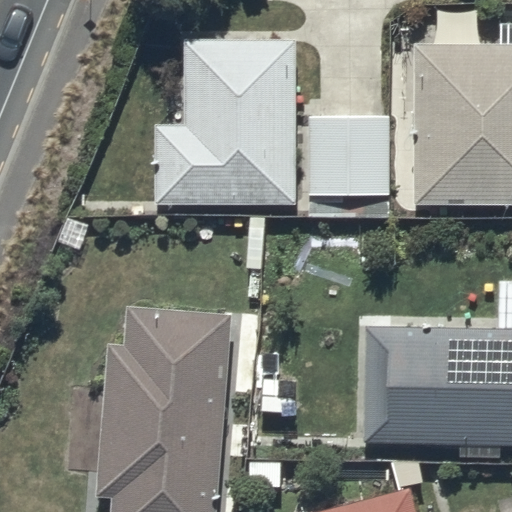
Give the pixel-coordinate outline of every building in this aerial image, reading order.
[(502,31),(416,30),(416,191),(511,191),(511,11),(502,12),(502,31)] [(301,190),(299,25),(186,26),(187,115),(156,115),(156,192),(301,190)] [(392,185),(391,102),(311,104),(312,186),(392,185)] [(368,315),(365,430),(461,430),(461,447),(505,447),(505,432),(511,431),(511,272),(500,273),(500,315),(368,315)] [(220,511),(234,300),(130,295),(128,333),(110,331),(99,486),(117,487),(115,511),(220,511)] [(511,511),(511,504),(482,511),(419,511),(411,477),(296,507),(296,511),(511,511)]
